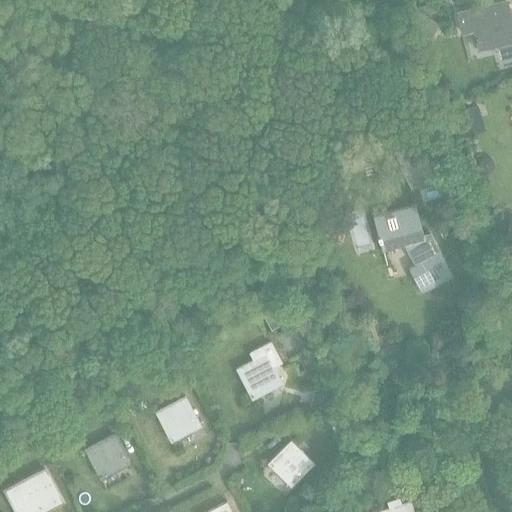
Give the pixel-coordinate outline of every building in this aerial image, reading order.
[(511,26),(505,0),(456,13),(461,32),(472,30),(476,42),(493,38),(495,45),(511,40),(511,26)] [(484,129),(477,103),(453,110),(460,136),(484,129)] [(373,216),(382,249),(423,238),(415,205),(373,216)] [(252,359),(237,367),(252,396),(281,381),(273,365),(281,361),(270,340),(248,351),(252,359)] [(156,409),(172,439),(200,424),(185,394),(156,409)] [(84,447),(99,476),(129,461),(114,432),(84,447)] [(267,462),(291,485),(314,462),(290,438),(267,462)] [(51,447),(56,458),(70,451),(65,439),(51,447)] [(30,511),(32,511),(60,498),(44,468),(7,486),(14,501),(22,497),(30,511)] [(414,511),(411,499),(401,503),(399,496),(386,501),(388,507),(371,511),(414,511)] [(201,511),(231,511),(226,500),(201,511)]
